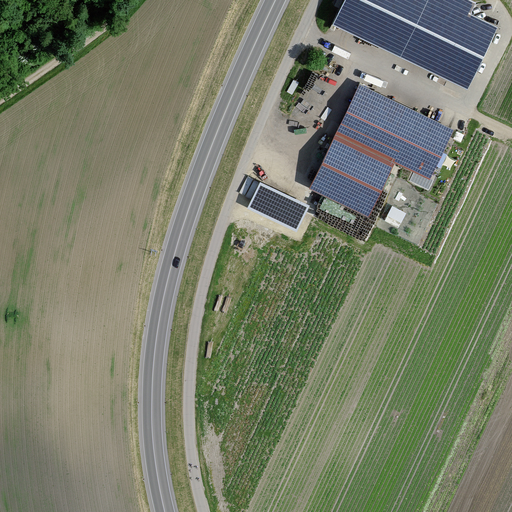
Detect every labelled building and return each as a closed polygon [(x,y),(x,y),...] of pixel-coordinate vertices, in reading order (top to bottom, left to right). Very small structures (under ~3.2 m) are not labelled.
[(473,1),(471,0),(347,0),(336,26),(466,84),(493,25),(467,13),(473,1)] [(428,176),(451,129),(357,84),(335,132),(428,176)] [(310,187),(371,216),(393,170),(332,141),(310,187)] [(248,202),(298,223),(310,195),(260,174),(248,202)] [(400,224),(407,207),(393,201),(386,218),(400,224)]
